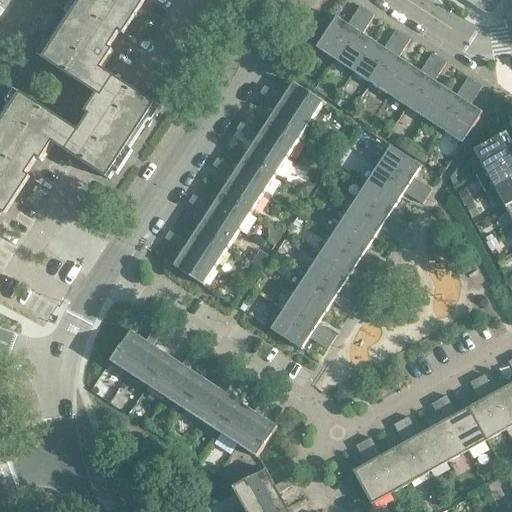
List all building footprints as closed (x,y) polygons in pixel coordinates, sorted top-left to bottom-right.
[(86,90),(88,91),(101,70),(104,67),(113,53),(109,50),(141,0),(74,0),(69,9),(75,13),(43,62),(51,67),(63,75),(86,90)] [(466,0),(491,16),(501,0),(466,0)] [(316,49),(335,62),(368,12),(360,8),(348,26),(336,18),(316,49)] [(50,11),(38,30),(46,35),(58,17),(54,14),(50,11)] [(335,62),(353,73),(374,42),(363,35),(375,17),(368,12),(335,62)] [(353,73),(371,85),(404,36),(396,31),(385,49),(374,42),(353,73)] [(371,85),(389,97),(410,66),(399,59),(411,41),(404,36),(371,85)] [(389,97),(407,109),(440,59),(433,55),(421,73),(410,66),(389,97)] [(407,109),(426,120),(446,89),(435,82),(447,64),(440,59),(407,109)] [(106,73),(101,70),(88,91),(93,94),(97,97),(110,76),(106,73)] [(94,102),(85,115),(90,117),(79,133),(75,140),(71,137),(62,151),(107,180),(115,168),(132,141),(143,126),(149,130),(152,125),(162,110),(110,76),(97,97),(94,102)] [(426,120),(444,132),(476,83),(469,78),(457,96),(446,89),(426,120)] [(476,83),(444,132),(462,144),(463,145),(484,114),(472,106),(483,88),(476,83)] [(282,102),(313,123),(325,104),(294,84),(284,99),(275,93),(270,100),(279,106),(282,102)] [(261,94),(270,100),(275,93),(265,87),(261,94)] [(0,216),(37,160),(41,163),(48,152),(53,145),(66,124),(64,123),(41,108),(29,101),(21,95),(0,127),(0,216)] [(332,102),(340,107),(343,102),(337,98),(336,97),(332,102)] [(270,121),(301,141),(313,123),(282,102),(279,106),(270,121)] [(258,139),(289,159),(301,141),(270,121),(260,135),(251,129),(246,136),(256,142),(258,139)] [(237,130),(246,136),(251,129),(242,123),(237,130)] [(62,151),(71,137),(75,140),(79,133),(71,128),(66,124),(53,145),(57,148),(62,151)] [(474,151),(485,171),(511,155),(511,142),(506,133),(503,134),(474,151)] [(412,141),(402,134),(396,144),(406,151),(413,141),(412,141)] [(246,157),(277,177),(289,159),(258,139),(256,142),(246,157)] [(411,145),(406,152),(424,164),(429,156),(411,145)] [(391,148),(379,167),(428,199),(433,191),(414,180),(422,168),(391,148)] [(487,194),(496,190),(511,180),(511,155),(485,171),(477,175),(487,194)] [(234,175),(265,195),(277,177),(246,157),(237,171),(228,165),(223,172),(232,179),(234,175)] [(213,166),(223,172),(228,165),(218,159),(213,166)] [(379,167),(367,185),(398,205),(406,194),(423,206),(428,199),(379,167)] [(454,173),(450,179),(454,188),(460,185),(454,173)] [(222,193),(253,214),(265,195),(234,175),(232,179),(222,193)] [(511,180),(496,190),(506,209),(511,205),(511,180)] [(298,190),(308,196),(315,185),(310,182),(301,185),(298,190)] [(367,185),(355,203),(404,235),(409,228),(391,216),(398,205),(367,185)] [(319,188),(313,199),(322,205),(329,195),(319,188)] [(473,202),(466,190),(458,195),(465,207),(466,206),(473,202)] [(210,212),(241,232),(253,214),(222,193),(213,208),(203,202),(198,209),(208,216),(210,212)] [(189,203),(198,209),(203,202),(194,196),(189,203)] [(466,206),(473,219),(480,215),(473,202),(466,206)] [(355,203),(344,221),(375,241),(382,230),(400,242),(404,235),(355,203)] [(198,230),(229,250),(241,232),(210,212),(208,216),(198,230)] [(298,219),(293,225),(300,229),(304,223),(298,219)] [(344,221),(332,239),(333,240),(381,271),(385,264),(367,252),(375,241),(344,221)] [(276,246),(285,233),(272,225),(272,226),(269,230),(270,242),(276,246)] [(187,248),(218,268),(229,250),(198,230),(189,244),(180,238),(175,246),(184,252),(187,248)] [(166,240),(175,246),(180,238),(170,232),(166,240)] [(332,239),(320,258),(351,278),(358,266),(376,278),(381,271),(333,240),(332,239)] [(495,239),(486,243),(490,250),(498,245),(495,239)] [(174,268),(205,288),(218,268),(187,248),(184,252),(174,268)] [(251,262),(260,269),(269,256),(260,249),(251,262)] [(320,258),(307,276),(356,308),(361,301),(343,289),(351,278),(320,258)] [(307,276),(296,294),(327,314),(334,303),(352,315),(356,308),(307,276)] [(284,312),(333,344),(338,337),(320,325),(327,314),(296,294),(284,312)] [(310,339),(328,351),(333,344),(284,312),(272,331),(303,351),(310,339)] [(152,333),(160,338),(166,328),(159,323),(152,333)] [(111,363),(130,375),(150,345),(146,342),(131,332),(127,339),(111,363)] [(130,375),(148,387),(168,356),(154,347),(160,338),(152,333),(146,342),(150,345),(130,375)] [(188,356),(196,361),(202,352),(195,347),(188,356)] [(148,387),(166,399),(186,368),(182,366),(168,356),(148,387)] [(166,399),(184,411),(204,380),(190,371),(196,361),(188,356),(182,366),(186,368),(166,399)] [(225,380),(232,385),(238,376),(231,371),(225,380)] [(478,380),(507,432),(511,428),(511,397),(507,388),(496,395),(486,376),(478,380)] [(184,411),(202,423),(222,392),(219,390),(204,380),(184,411)] [(202,423),(220,435),(240,404),(226,394),(232,385),(225,380),(219,390),(222,392),(202,423)] [(469,409),(487,442),(507,432),(478,380),(471,384),(481,403),(469,409)] [(267,395),(261,404),(268,409),(274,399),(267,395)] [(440,401),(468,453),(487,442),(469,409),(457,415),(447,397),(440,401)] [(431,430),(449,463),(468,453),(440,401),(432,405),(442,424),(431,430)] [(220,435),(238,447),(259,416),(255,413),(240,404),(220,435)] [(259,416),(238,447),(257,459),(277,428),(262,418),(268,409),(261,404),(255,413),(259,416)] [(402,422),(430,474),(449,463),(431,430),(419,437),(409,418),(402,422)] [(393,451),(411,484),(430,474),(402,422),(394,426),(405,445),(393,451)] [(364,443),(392,495),(411,484),(393,451),(382,457),(371,439),(364,443)] [(355,473),(373,505),(392,495),(364,443),(356,447),(367,466),(355,473)] [(234,489),(245,508),(278,491),(275,487),(267,471),(234,489)] [(285,482),(289,489),(299,484),(294,476),(285,482)] [(245,508),(246,511),(283,511),(288,509),(280,494),(289,489),(285,482),(275,487),(278,491),(245,508)]
